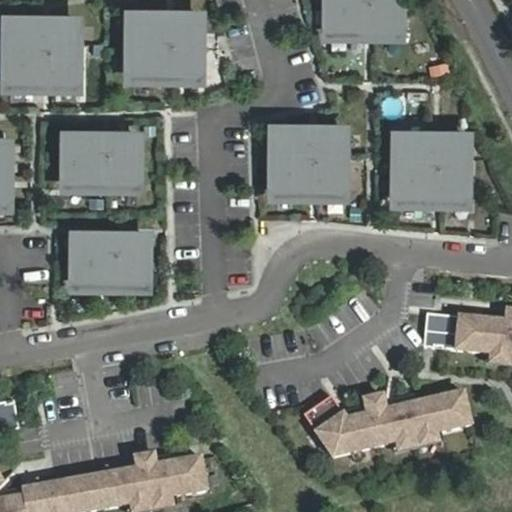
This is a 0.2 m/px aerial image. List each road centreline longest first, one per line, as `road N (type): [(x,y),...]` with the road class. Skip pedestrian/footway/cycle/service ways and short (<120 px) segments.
road 1 (residential): [(511,254),(326,240),(296,250),(263,303),(238,312),(0,355)]
road 2 (unknown): [(238,312),(213,101)]
